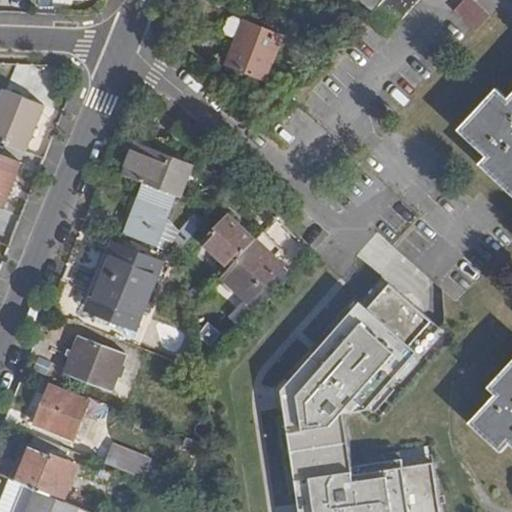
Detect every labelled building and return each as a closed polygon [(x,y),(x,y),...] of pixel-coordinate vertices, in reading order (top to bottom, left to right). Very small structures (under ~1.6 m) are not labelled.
[(360,0),(361,0),(372,11),(383,0),(360,0)] [(389,0),(372,19),(377,24),(388,34),(419,0),(389,0)] [(470,0),(459,12),(481,33),(495,18),(475,0),(470,0)] [(239,39),(246,24),(235,19),(230,21),(226,30),(229,35),(239,39)] [(269,33),(246,24),(239,39),(229,66),(266,81),(283,38),(274,35),(276,29),(272,27),(269,33)] [(45,107),(6,91),(0,105),(0,141),(27,152),(45,107)] [(486,163),(511,187),(511,99),(510,101),(500,93),(464,130),(493,156),(486,163)] [(194,166),(138,145),(125,175),(148,184),(175,194),(182,197),(194,166)] [(0,207),(4,209),(21,164),(0,155),(0,207)] [(175,194),(148,184),(127,234),(155,245),(166,217),(175,194)] [(196,215),(186,224),(196,232),(205,222),(196,215)] [(231,216),(205,243),(232,268),(258,239),(231,216)] [(180,232),(166,217),(155,245),(175,254),(177,253),(196,232),(186,224),(180,232)] [(258,239),(232,268),(224,277),(252,304),(284,267),(287,265),(258,239)] [(138,329),(164,264),(115,244),(88,310),(138,329)] [(292,275),(284,267),(252,304),(248,308),(256,314),(292,275)] [(288,414),(302,511),(442,511),(436,466),(406,470),(405,462),(355,470),(350,437),(374,433),(447,353),(391,302),(288,414)] [(113,392),(128,354),(81,336),(66,373),(113,392)] [(511,367),(494,387),(502,394),(475,423),(502,449),(511,440),(511,439),(511,367)] [(75,440),(90,401),(51,385),(45,400),(38,397),(35,406),(42,410),(36,424),(75,440)] [(139,397),(132,415),(160,426),(167,407),(139,397)] [(33,446),(67,458),(69,451),(36,437),(33,446)] [(206,448),(187,440),(182,450),(202,459),(206,448)] [(150,459),(115,444),(108,464),(143,478),(150,459)] [(33,446),(32,445),(17,481),(38,490),(65,500),(79,463),(67,458),(33,446)] [(17,481),(11,479),(0,508),(0,511),(28,511),(38,490),(17,481)] [(65,500),(38,490),(28,511),(93,511),(81,507),(65,500)]
